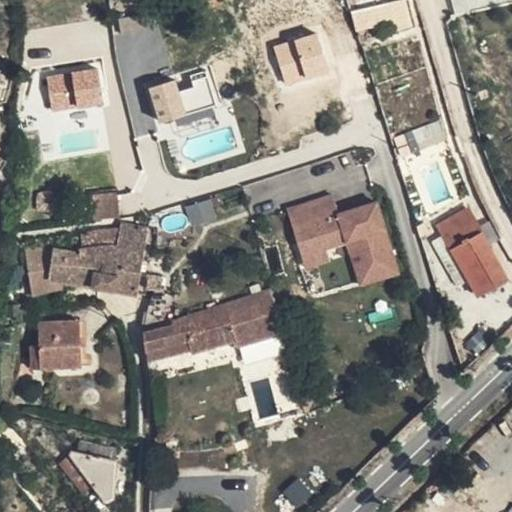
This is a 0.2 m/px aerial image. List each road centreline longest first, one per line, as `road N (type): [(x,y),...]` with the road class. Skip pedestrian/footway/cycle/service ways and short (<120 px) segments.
road 1 (primary): [(355,511),(511,364)]
road 2 (unknown): [(163,511),(139,304)]
